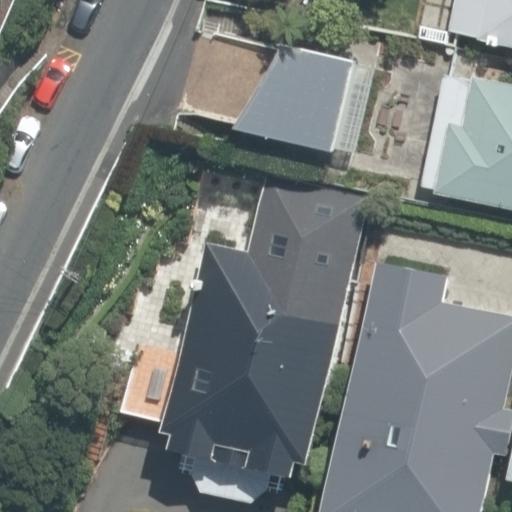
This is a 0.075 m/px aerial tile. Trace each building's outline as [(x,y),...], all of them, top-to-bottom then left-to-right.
[(511,0),(466,0),(461,24),(511,36),(511,0)] [(369,58),(294,34),(247,118),(355,144),(369,58)] [(511,80),(462,72),(439,186),(511,200),(511,80)] [(374,201),(221,171),(168,441),(321,471),(374,201)] [(495,511),(511,438),(511,280),(390,254),(332,511),(495,511)]
